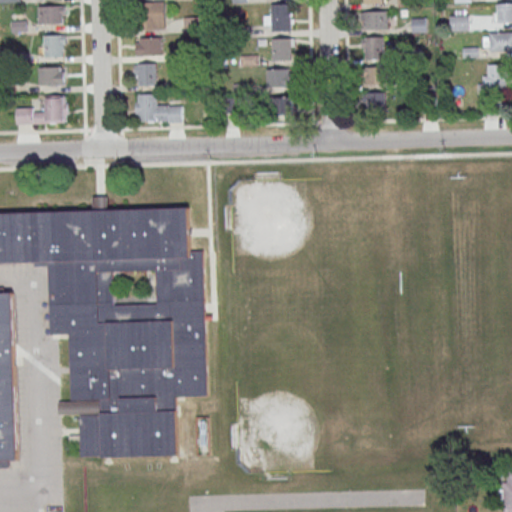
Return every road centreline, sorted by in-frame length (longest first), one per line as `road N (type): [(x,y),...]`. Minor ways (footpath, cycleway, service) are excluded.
road 1 (residential): [(511,135),(0,152)]
road 2 (residential): [(102,149),(97,0)]
road 3 (residential): [(329,142),(324,0)]
